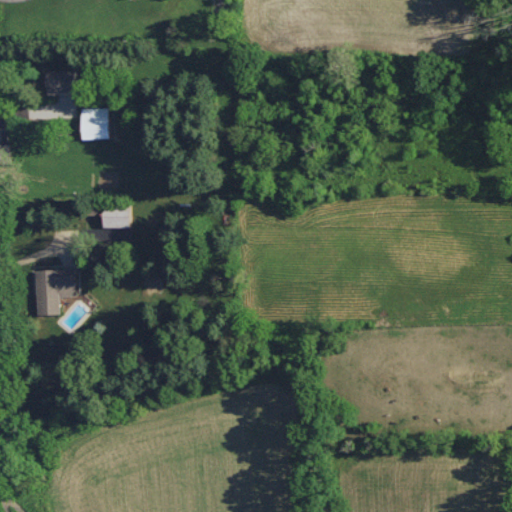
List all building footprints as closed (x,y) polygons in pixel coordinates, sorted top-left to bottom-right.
[(78,91),(77,68),(49,69),(50,92),(78,91)] [(112,137),(111,106),(84,107),(85,137),(112,137)] [(10,143),(0,143),(0,164),(11,164),(10,143)] [(106,225),(133,226),(133,204),(106,204),(106,225)] [(63,312),(62,295),(79,294),(78,267),(38,268),(40,313),(63,312)]
